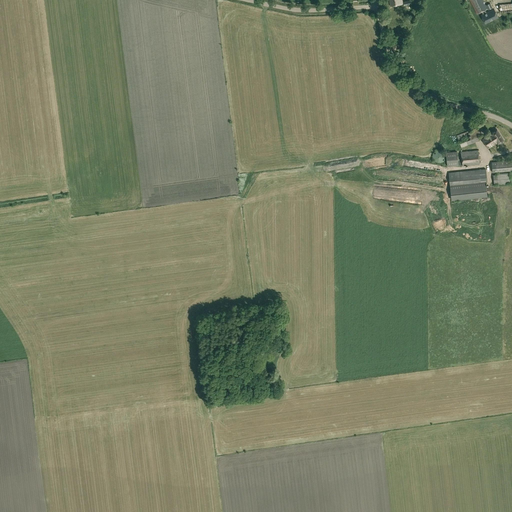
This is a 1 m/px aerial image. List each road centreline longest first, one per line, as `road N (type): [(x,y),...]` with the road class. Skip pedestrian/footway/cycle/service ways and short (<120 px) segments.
road 1 (unclassified): [(511,125),(420,90),(392,59),(378,5)]
road 2 (unclassified): [(378,5),(302,11),(243,0)]
